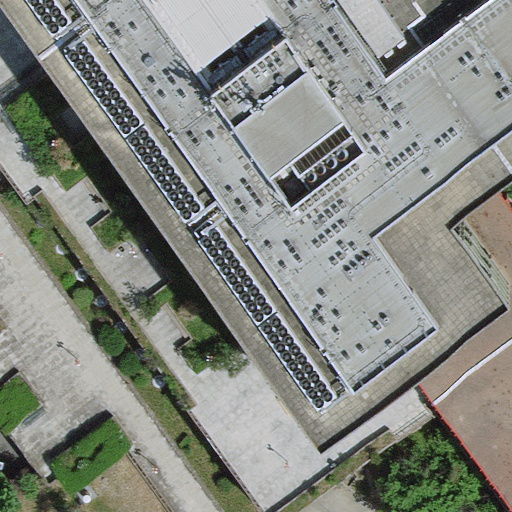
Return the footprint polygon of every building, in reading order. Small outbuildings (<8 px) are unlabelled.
[(287,511),(445,398),(409,348),(322,411),(23,0),(0,0),(0,155),(29,195),(36,190),(268,511),(287,511)] [(511,0),(23,0),(322,411),(409,348),(511,273),(511,270),(455,194),(492,168),(511,152),(511,0)] [(511,152),(492,168),(511,195),(511,152)] [(268,511),(36,190),(29,195),(0,155),(0,412),(42,471),(63,498),(129,451),(173,511),(268,511)] [(511,195),(492,168),(455,194),(511,270),(511,273),(409,348),(445,398),(511,490),(511,195)]
